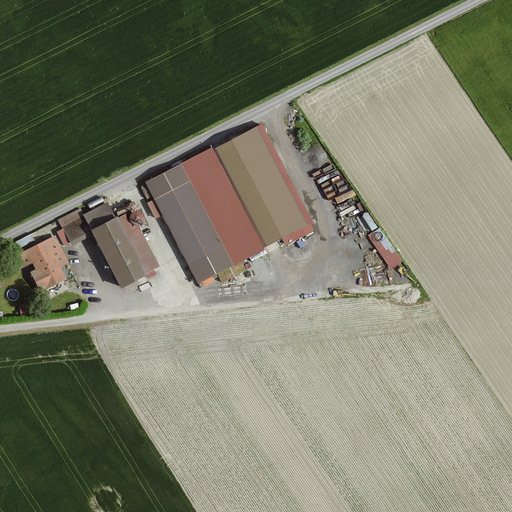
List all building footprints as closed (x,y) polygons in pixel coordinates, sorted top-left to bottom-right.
[(308,227),(254,127),(139,188),(192,289),(308,227)] [(92,230),(81,208),(59,219),(64,228),(59,231),(66,244),(92,230)] [(127,214),(93,230),(123,287),(161,264),(141,227),(136,230),(127,214)] [(369,233),(390,267),(403,260),(381,225),(369,233)] [(75,275),(56,235),(18,253),(24,266),(33,262),(46,289),(75,275)]
